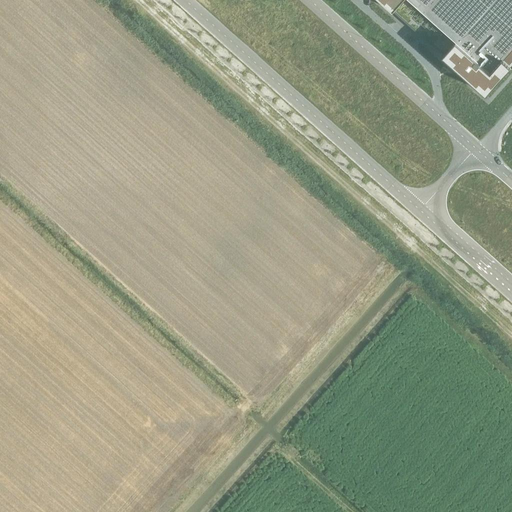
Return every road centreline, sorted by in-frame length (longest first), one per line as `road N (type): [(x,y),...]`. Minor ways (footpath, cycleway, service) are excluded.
road 1 (unclassified): [(182,0),(419,210)]
road 2 (unclassified): [(475,148),(309,0)]
road 3 (unclassified): [(419,210),(511,292)]
